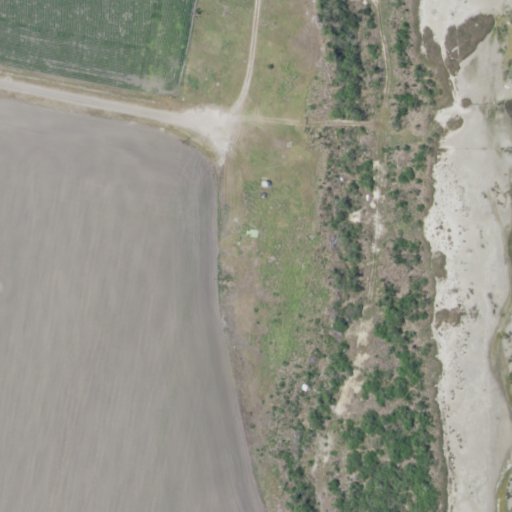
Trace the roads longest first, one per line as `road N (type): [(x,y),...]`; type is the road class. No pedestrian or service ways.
road 1 (residential): [(235,511),(204,472),(199,157),(184,138)]
road 2 (residential): [(184,138),(0,99)]
road 3 (residential): [(184,138),(204,114),(233,0)]
